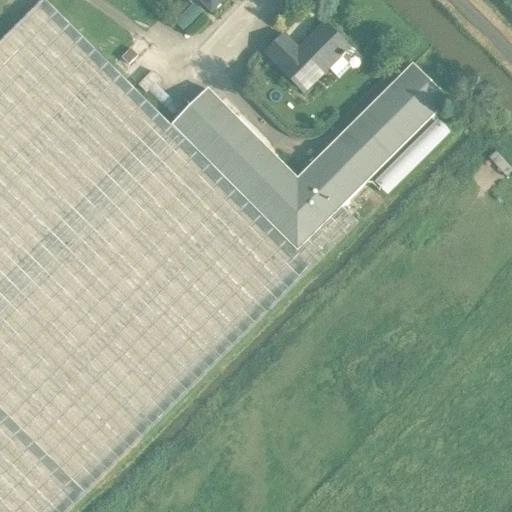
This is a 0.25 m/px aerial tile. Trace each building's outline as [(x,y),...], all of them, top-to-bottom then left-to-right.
[(43,0),(0,43),(0,511),(67,511),(357,223),(342,208),(297,253),(171,127),(145,102),(130,86),(43,0)] [(198,0),(211,12),(223,0),(198,0)] [(304,95),(350,50),(323,23),(298,48),(284,35),(264,55),(304,95)] [(207,90),(171,127),(297,253),(342,208),(448,102),(412,65),(297,180),(207,90)] [(145,93),(160,79),(153,72),(138,86),(145,93)]
